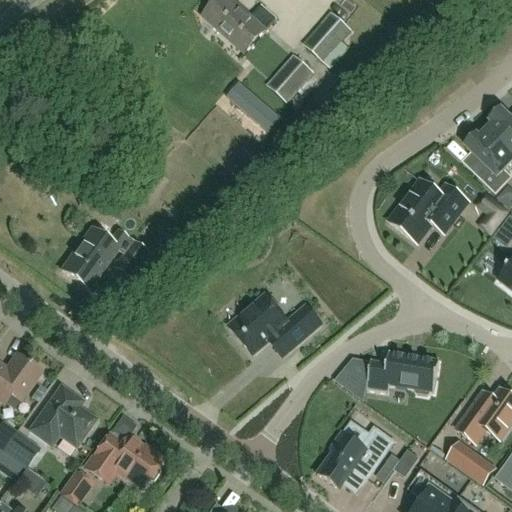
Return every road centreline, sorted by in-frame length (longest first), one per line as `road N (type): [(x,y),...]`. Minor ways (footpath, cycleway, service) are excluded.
road 1 (residential): [(511,69),(374,170),(363,187),(362,238),(427,308)]
road 2 (residential): [(248,462),(0,279)]
road 3 (residential): [(248,462),(319,371),(427,308)]
